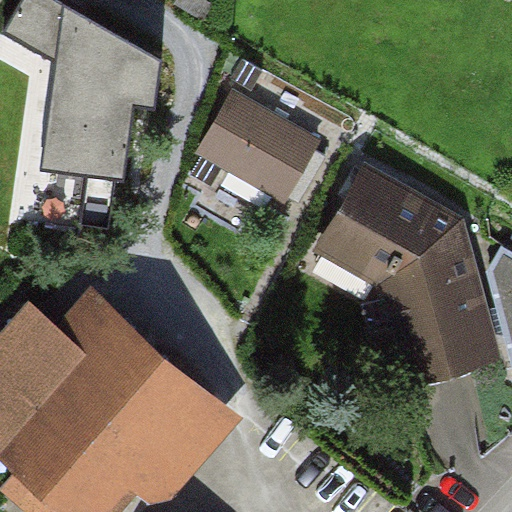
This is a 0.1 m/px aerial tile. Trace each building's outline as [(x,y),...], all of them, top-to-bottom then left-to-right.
[(163,53),(67,0),(17,0),(3,26),(66,62),(52,167),(84,171),(78,222),(111,226),(117,176),(126,177),(136,102),(156,104),(163,53)] [(322,136),(229,85),(192,152),(285,204),(322,136)] [(455,223),(366,171),(330,234),(392,270),(384,283),(409,374),(492,352),(464,252),(445,241),(455,223)] [(511,254),(504,250),(492,271),(511,345),(511,254)] [(30,310),(0,344),(0,440),(83,511),(105,511),(133,480),(140,486),(213,401),(110,313),(77,350),(30,310)]
